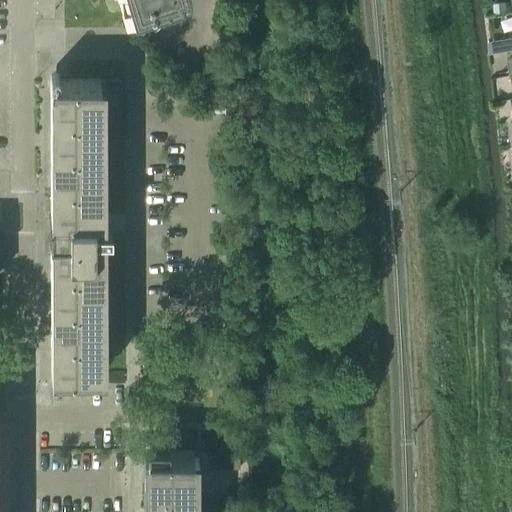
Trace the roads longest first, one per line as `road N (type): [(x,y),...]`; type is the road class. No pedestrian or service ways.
road 1 (residential): [(19,511),(18,214)]
road 2 (residential): [(18,214),(22,0)]
